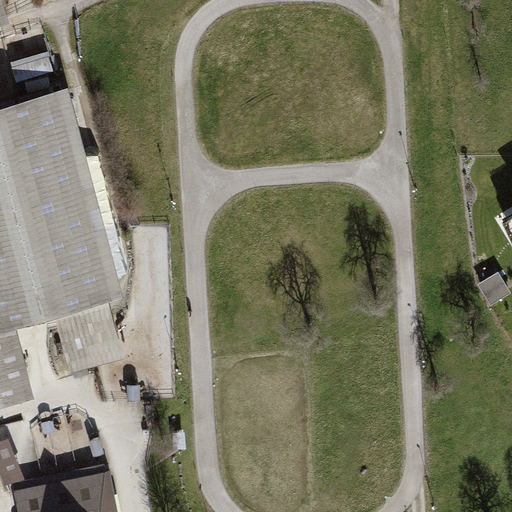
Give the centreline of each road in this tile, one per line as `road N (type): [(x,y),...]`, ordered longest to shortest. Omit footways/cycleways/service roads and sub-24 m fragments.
road 1 (unknown): [(237,0),(202,20),(184,62),(207,461),(228,511)]
road 2 (unknown): [(391,0),(420,511)]
road 3 (unknown): [(191,184),(400,171)]
road 4 (unknown): [(0,422),(81,405),(105,420),(127,461),(135,511)]
